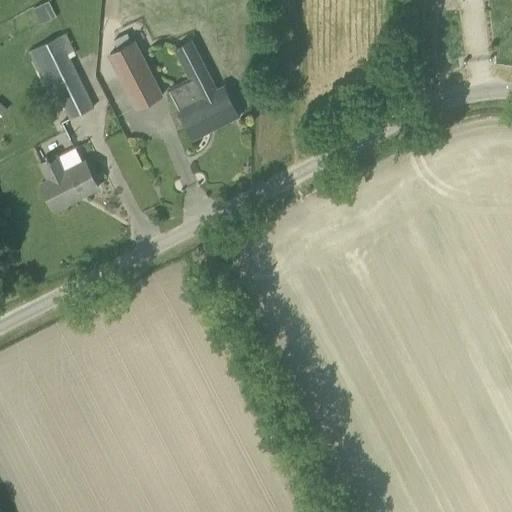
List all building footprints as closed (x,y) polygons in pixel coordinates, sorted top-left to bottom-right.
[(48,0),(34,7),(42,23),(56,16),(48,0)] [(68,118),(93,106),(70,57),(76,54),(66,32),(28,51),(43,84),(51,81),(54,87),(47,90),(53,101),(59,98),(68,118)] [(223,86),(216,89),(190,39),(174,47),(200,98),(179,109),(194,138),(238,115),(223,86)] [(160,93),(132,40),(131,40),(117,47),(108,52),(136,106),(160,93)] [(98,187),(76,144),(40,163),(48,179),(41,183),(54,209),(98,187)]
